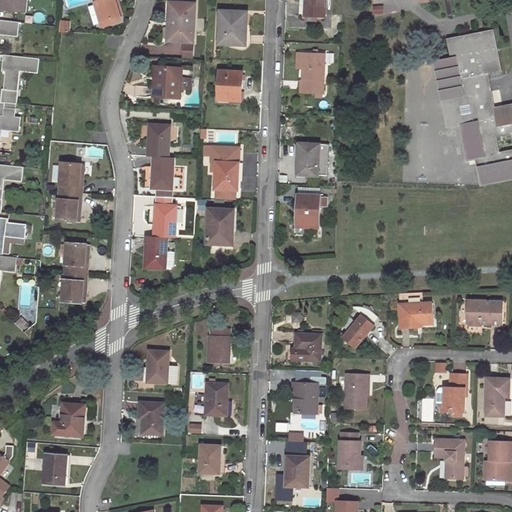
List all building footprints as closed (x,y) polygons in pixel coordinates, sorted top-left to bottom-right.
[(27,13),(28,0),(0,0),(2,1),(1,10),(27,13)] [(93,0),(101,22),(119,16),(114,0),(93,0)] [(326,0),(306,0),(306,6),(302,6),(302,16),(326,16),(326,0)] [(184,4),(170,3),(169,22),(172,22),(171,40),(193,41),(195,5),(194,5),(184,4)] [(248,13),(221,12),(220,44),(247,46),(247,32),(248,13)] [(0,33),(18,35),(18,37),(28,38),(30,24),(0,20),(0,33)] [(481,186),(511,179),(511,104),(495,108),(488,74),(502,71),(494,30),(447,39),(451,59),(456,58),(464,96),(468,95),(473,121),(460,124),(467,160),(476,159),(481,186)] [(184,58),(192,59),(193,45),(184,44),(184,58)] [(314,54),(304,54),(304,55),(303,68),(303,80),(300,80),(300,93),(316,93),(322,93),(324,93),(325,55),(317,54),(314,54)] [(18,91),(20,70),(39,72),(40,60),(0,55),(0,60),(4,61),(3,68),(7,69),(5,90),(3,90),(2,102),(17,104),(19,91),(18,91)] [(468,95),(464,96),(456,58),(451,59),(435,62),(448,126),(460,124),(473,121),(468,95)] [(182,69),(160,67),(159,80),(154,80),(154,88),(153,97),(180,98),(181,87),(181,79),(182,69)] [(243,73),(220,71),(219,97),(219,100),(232,100),(242,101),(243,86),(243,73)] [(191,80),(181,79),(181,87),(190,87),(191,80)] [(219,100),(219,97),(216,97),(215,104),(232,105),(232,100),(219,100)] [(2,102),(0,102),(0,143),(2,129),(20,130),(21,117),(16,117),(17,104),(2,102)] [(171,126),(151,125),(150,140),(149,157),(154,157),(169,158),(171,126)] [(329,146),(300,144),(299,156),(298,175),(319,176),(319,175),(327,175),(329,146)] [(169,158),(154,157),(153,172),(152,189),(158,190),(173,191),(175,158),(169,158)] [(239,163),(217,162),(216,190),(238,191),(239,178),(239,163)] [(62,163),(60,191),(83,193),(83,186),(80,185),(82,164),(62,163)] [(24,168),(0,165),(0,212),(2,212),(3,200),(2,200),(4,178),(23,180),(24,168)] [(158,197),(173,198),(173,191),(158,190),(158,197)] [(82,201),(83,193),(60,191),(58,220),(77,221),(79,201),(82,201)] [(319,196),(298,195),(297,213),(299,213),(299,227),(318,228),(319,206),(319,197),(319,196)] [(157,205),(172,206),(173,198),(158,197),(157,205)] [(319,197),(319,206),(327,207),(327,198),(319,197)] [(172,206),(157,205),(156,224),(156,237),(168,237),(175,238),(177,206),(172,206)] [(235,211),(210,210),(208,244),(227,244),(227,233),(234,233),(235,211)] [(4,236),(26,238),(27,224),(5,222),(6,219),(0,218),(0,254),(2,254),(4,236)] [(156,237),(148,237),(147,254),(146,268),(166,269),(166,267),(174,267),(175,252),(167,252),(168,237),(156,237)] [(67,243),(65,272),(89,274),(89,266),(86,266),(87,245),(67,243)] [(18,258),(0,256),(0,269),(16,272),(17,265),(18,258)] [(89,274),(65,272),(63,301),(83,302),(85,281),(88,281),(89,274)] [(20,283),(20,307),(30,307),(30,298),(37,298),(37,283),(20,283)] [(399,294),(401,330),(424,328),(424,326),(423,321),(434,321),(433,303),(423,303),(423,292),(399,294)] [(502,325),(503,301),(469,301),(469,307),(467,307),(467,317),(469,317),(469,327),(482,327),(482,324),(502,325)] [(362,308),(357,308),(354,308),(362,316),(367,310),(362,308)] [(362,316),(342,338),(355,349),(374,326),(372,324),(377,318),(375,316),(370,312),(367,310),(362,316)] [(230,329),(211,328),(210,336),(209,336),(207,363),(230,364),(231,337),(231,330),(230,330),(230,329)] [(292,360),(320,361),(321,335),(319,335),(312,335),(296,334),(296,349),(293,349),(292,360)] [(170,352),(149,351),(147,383),(177,384),(178,366),(169,366),(170,352)] [(436,372),(446,372),(446,364),(436,364),(436,372)] [(370,375),(346,374),(345,409),(366,410),(366,395),(367,384),(369,384),(370,375)] [(467,375),(451,375),(450,388),(445,388),(444,408),(452,408),(452,412),(454,412),(462,413),(464,413),(465,393),(467,393),(467,375)] [(509,397),(510,380),(488,378),(486,416),(504,417),(505,397),(509,397)] [(316,413),(317,384),(293,383),(293,392),(296,392),(295,413),(316,413)] [(229,384),(206,384),(205,415),(225,416),(226,400),(228,400),(229,384)] [(444,408),(445,388),(442,388),(441,412),(452,412),(452,408),(444,408)] [(85,405),(63,403),(61,423),(54,422),(53,434),(83,436),(85,405)] [(165,404),(140,403),(139,418),(143,419),(142,433),(163,434),(165,404)] [(191,432),(203,432),(202,424),(190,424),(191,432)] [(299,434),(286,434),(286,441),(299,442),(299,434)] [(342,441),(358,442),(358,434),(342,434),(342,441)] [(465,441),(436,440),(435,457),(446,457),(446,461),(450,461),(450,479),(463,479),(463,476),(464,468),(465,441)] [(342,441),(341,441),(340,469),(348,469),(348,467),(356,467),(357,457),(359,458),(359,457),(359,442),(358,442),(342,441)] [(511,453),(511,441),(490,441),(489,461),(486,461),(485,481),(507,482),(508,462),(511,463),(511,453)] [(221,446),(200,445),(199,473),(220,474),(221,454),(221,446)] [(0,453),(0,496),(3,498),(11,486),(0,478),(0,475),(13,457),(14,446),(6,446),(5,453),(3,456),(0,453)] [(68,456),(46,454),(44,484),(65,485),(68,456)] [(308,487),(309,457),(291,457),(291,466),(287,466),(286,486),(308,487)] [(337,501),(336,511),(357,511),(358,502),(337,501)]
